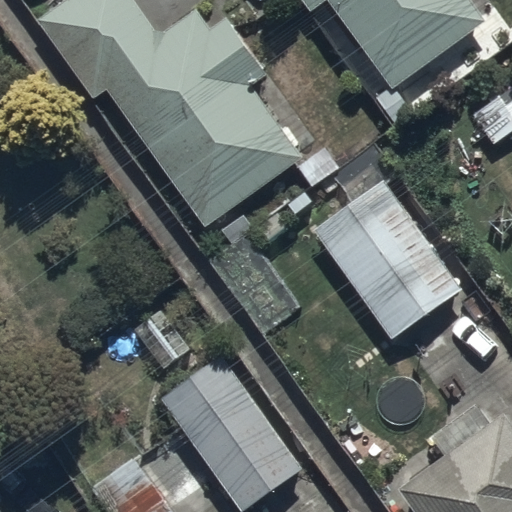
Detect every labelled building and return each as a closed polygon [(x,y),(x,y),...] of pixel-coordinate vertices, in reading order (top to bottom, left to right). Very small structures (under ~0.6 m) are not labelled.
[(144,0),(60,0),(39,15),(95,96),(111,84),(205,222),(307,153),(257,80),(273,69),(234,12),(215,25),(200,3),(163,28),(144,0)] [(304,0),(313,11),(328,0),(336,0),(396,82),(490,15),(479,0),(304,0)] [(467,284),(385,173),(320,222),(402,332),(467,284)] [(226,349),(164,393),(246,508),(308,465),(226,349)] [(511,511),(511,409),(509,406),(403,482),(424,511),(511,511)] [(176,511),(178,510),(135,453),(101,478),(125,511),(176,511)]
